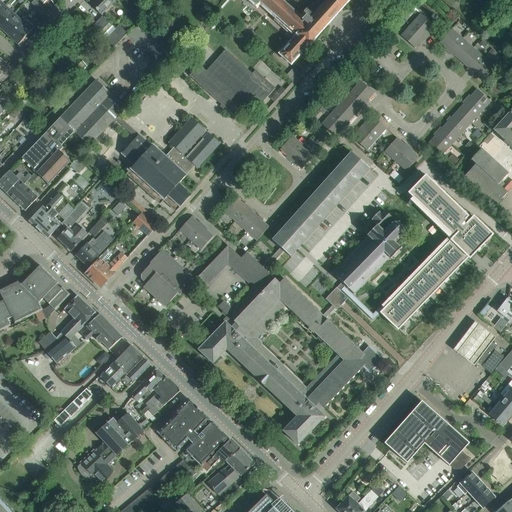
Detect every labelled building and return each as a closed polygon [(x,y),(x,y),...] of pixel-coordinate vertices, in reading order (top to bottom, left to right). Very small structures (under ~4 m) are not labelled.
[(101,15),(115,0),(116,0),(117,1),(118,0),(95,0),(91,5),(101,15)] [(294,38),(279,54),(291,64),(308,45),(309,46),(349,0),(251,0),(257,5),(259,1),(277,17),(275,20),(294,38)] [(47,12),(39,4),(36,8),(35,9),(43,16),(47,12)] [(0,28),(0,29),(14,14),(5,6),(0,11),(0,28)] [(23,22),(14,14),(0,29),(9,37),(23,22)] [(434,26),(421,14),(411,25),(424,37),(434,26)] [(128,34),(119,25),(115,29),(102,17),(93,26),(115,47),(128,34)] [(25,19),(23,22),(9,37),(18,45),(35,28),(25,19)] [(482,24),(478,28),(483,32),(487,28),(482,24)] [(424,37),(411,25),(401,36),(414,48),(424,37)] [(451,52),(463,39),(452,29),(440,42),(451,52)] [(461,62),(473,48),(463,39),(451,52),(461,62)] [(483,39),(479,44),(484,48),(488,43),(483,39)] [(472,71),(484,58),(473,48),(461,62),(472,71)] [(262,103),(272,92),(275,88),(256,70),(252,74),(226,50),(206,71),(199,65),(189,76),(236,118),(255,96),(262,103)] [(0,58),(0,75),(9,66),(0,58)] [(483,81),(495,68),(484,58),(472,71),(483,81)] [(347,79),(343,84),(348,88),(352,83),(347,79)] [(112,122),(122,112),(126,108),(96,80),(86,91),(21,158),(38,174),(59,153),(62,150),(60,148),(74,134),(89,148),(112,122)] [(374,93),(360,81),(351,92),(364,104),(374,93)] [(490,101),(477,89),(467,100),(481,112),(490,101)] [(364,104),(351,92),(341,103),(354,115),(364,104)] [(276,93),(270,99),(274,102),(279,96),(276,93)] [(481,112),(467,100),(458,111),(471,123),(481,112)] [(354,115),(341,103),(331,113),(345,125),(354,115)] [(500,107),(494,113),(497,116),(503,110),(500,107)] [(511,109),(509,113),(495,129),(511,144),(511,109)] [(471,123),(458,111),(448,122),(461,134),(471,123)] [(127,116),(122,112),(112,122),(115,124),(117,121),(124,127),(127,124),(123,120),(127,116)] [(345,125),(331,113),(322,124),(335,136),(345,125)] [(386,129),(373,117),(363,128),(376,140),(386,129)] [(184,174),(193,164),(197,168),(220,143),(208,133),(208,134),(204,130),(205,130),(192,118),(169,143),(176,149),(168,159),(152,145),(151,146),(139,135),(122,154),(134,165),(127,173),(140,185),(144,181),(151,188),(148,192),(161,204),(164,200),(177,211),(191,195),(179,184),(186,175),(184,174)] [(487,120),(484,125),(489,130),(493,125),(487,120)] [(461,134),(448,122),(438,132),(452,144),(461,134)] [(376,140),(363,128),(353,138),(367,151),(376,140)] [(477,130),(472,135),(478,139),(482,134),(477,130)] [(452,144),(438,132),(429,143),(442,155),(452,144)] [(20,135),(13,142),(19,147),(26,140),(20,135)] [(291,159),(303,146),(292,136),(280,149),(291,159)] [(321,136),(315,142),(320,146),(326,140),(321,136)] [(396,161),(408,148),(397,138),(385,151),(396,161)] [(469,141),(464,146),(468,150),(473,144),(469,141)] [(302,169),(314,156),(303,146),(291,159),(302,169)] [(407,171),(419,158),(408,148),(396,161),(407,171)] [(501,182),(508,174),(481,149),(471,160),(477,166),(473,170),(471,169),(462,178),(494,207),(507,193),(501,187),(504,184),(501,182)] [(46,186),(69,164),(59,153),(38,174),(36,176),(46,186)] [(290,257),(363,176),(370,169),(352,153),(272,241),(281,248),(263,267),(266,271),(284,251),(290,257)] [(453,153),(448,158),(454,164),(459,159),(453,153)] [(87,165),(79,157),(71,166),(78,173),(87,165)] [(9,171),(0,180),(0,186),(7,193),(23,176),(20,172),(15,177),(9,171)] [(23,176),(7,193),(25,211),(38,198),(23,184),(28,180),(23,176)] [(73,183),(85,190),(89,183),(78,176),(73,183)] [(451,239),(380,313),(398,330),(404,324),(400,320),(404,316),(408,320),(414,313),(410,310),(414,306),(418,310),(424,303),(420,299),(424,296),(428,299),(434,293),(430,289),(434,285),(438,289),(444,282),(440,279),(444,275),(448,279),(454,272),(450,268),(454,265),(458,268),(464,262),(460,258),(463,255),(467,259),(468,258),(469,259),(470,258),(471,258),(476,253),(477,252),(474,249),(483,241),(485,243),(493,235),(473,217),(469,221),(466,219),(468,217),(425,176),(408,193),(451,235),(451,234),(454,237),(456,239),(454,242),(451,239)] [(399,176),(395,180),(399,184),(403,180),(399,176)] [(66,220),(54,209),(64,198),(58,191),(29,221),(48,238),(61,224),(62,225),(66,220)] [(235,221),(247,208),(237,198),(224,211),(235,221)] [(76,227),(74,225),(81,216),(88,208),(82,203),(75,211),(66,220),(62,225),(66,228),(58,238),(67,247),(66,248),(69,251),(70,250),(72,251),(82,240),(88,234),(78,225),(76,227)] [(120,203),(113,210),(119,215),(125,209),(120,203)] [(246,231),(258,218),(247,208),(235,221),(246,231)] [(324,416),(323,416),(318,410),(322,406),(324,408),(365,365),(370,369),(380,360),(367,348),(363,353),(327,319),(327,320),(326,319),(336,308),(337,310),(348,298),(340,291),(345,285),(347,288),(348,289),(348,288),(353,293),(354,294),(355,294),(385,263),(389,258),(390,259),(391,259),(392,258),(393,257),(394,259),(401,252),(399,250),(400,249),(401,250),(401,249),(401,248),(401,247),(400,247),(395,242),(396,240),(397,241),(403,235),(403,234),(404,231),(404,229),(403,226),(403,225),(400,223),(399,222),(396,221),(390,222),(390,221),(393,218),(392,217),(392,218),(385,211),(384,210),(381,213),(379,211),(378,212),(372,219),(371,220),(373,222),(372,223),(370,221),(369,222),(361,230),(360,231),(361,231),(367,237),(363,241),(332,272),(332,273),(333,274),(338,278),(338,279),(337,279),(338,280),(339,279),(342,282),(337,288),(336,288),(326,299),(332,305),(322,316),(321,315),(322,314),(284,278),(280,283),(280,284),(279,284),(279,283),(266,271),(263,267),(247,252),(241,258),(228,245),(215,259),(224,268),(228,263),(254,288),(234,310),(224,301),(218,307),(223,312),(224,311),(227,314),(226,315),(228,316),(225,320),(227,322),(226,323),(225,322),(212,335),(206,329),(193,343),(199,348),(198,350),(213,364),(227,349),(258,379),(257,380),(259,382),(260,381),(261,381),(262,380),(265,382),(263,384),(264,384),(263,385),(265,387),(297,416),(283,431),(298,445),(325,417),(324,416)] [(107,213),(90,231),(95,236),(112,218),(107,213)] [(132,222),(148,236),(156,227),(141,213),(132,222)] [(190,240),(202,227),(191,217),(179,230),(190,240)] [(257,241),(269,227),(258,218),(246,231),(257,241)] [(201,250),(213,236),(202,227),(190,240),(201,250)] [(83,248),(76,256),(87,266),(94,259),(98,255),(107,245),(99,237),(95,240),(93,238),(83,248)] [(185,276),(181,273),(184,269),(162,249),(150,263),(151,264),(141,275),(141,279),(145,281),(147,284),(143,287),(144,288),(145,287),(149,290),(148,291),(155,297),(156,296),(159,300),(159,301),(165,307),(178,293),(180,295),(192,281),(185,275),(185,276)] [(85,273),(100,288),(116,271),(115,271),(123,263),(117,257),(111,263),(108,260),(112,255),(107,250),(99,259),(92,266),(85,273)] [(224,268),(215,259),(201,274),(210,282),(224,268)] [(43,310),(39,303),(44,299),(51,306),(56,310),(70,295),(58,283),(40,265),(23,281),(22,280),(0,290),(0,293),(4,301),(0,302),(0,330),(11,326),(8,319),(12,317),(15,324),(42,310),(43,310)] [(201,274),(197,278),(206,287),(210,282),(201,274)] [(69,339),(89,320),(96,313),(77,296),(65,309),(75,319),(56,338),(59,342),(64,347),(71,341),(69,339)] [(511,322),(511,297),(509,296),(497,311),(511,323),(511,322)] [(47,319),(56,310),(51,306),(43,310),(42,310),(46,318),(47,319)] [(123,337),(100,314),(87,327),(88,328),(82,334),(87,340),(93,334),(109,350),(123,337)] [(480,370),(482,367),(474,361),(490,340),(495,344),(499,338),(477,322),(455,351),(480,370)] [(504,357),(495,351),(498,347),(497,346),(495,344),(490,340),(474,361),(482,367),(491,374),(498,365),(504,357)] [(57,364),(77,348),(71,341),(64,347),(59,342),(47,352),(57,364)] [(113,389),(121,381),(143,358),(131,345),(100,377),(113,389)] [(507,372),(511,365),(511,355),(509,353),(499,365),(507,372)] [(128,387),(151,365),(143,358),(121,381),(123,384),(122,385),(123,387),(125,385),(127,387),(128,387)] [(156,370),(132,393),(133,398),(137,401),(144,394),(146,396),(147,397),(152,393),(151,392),(154,389),(164,378),(156,370)] [(157,392),(146,404),(148,405),(150,408),(154,403),(155,405),(159,401),(174,385),(166,377),(164,378),(154,389),(157,392)] [(504,397),(511,403),(511,379),(500,394),(504,397)] [(150,408),(147,410),(148,411),(153,416),(166,404),(180,391),(174,385),(159,401),(155,405),(154,403),(150,408)] [(86,388),(64,411),(71,417),(93,395),(86,388)] [(510,417),(511,414),(511,403),(504,397),(497,405),(510,417)] [(228,438),(212,422),(210,424),(207,421),(209,419),(188,399),(174,414),(175,415),(158,432),(177,450),(188,439),(192,443),(185,449),(202,465),(228,438)] [(390,437),(384,443),(404,461),(404,460),(425,437),(428,439),(426,441),(451,463),(449,465),(450,465),(458,472),(471,459),(462,451),(469,443),(463,438),(460,440),(451,432),(454,430),(421,401),(416,407),(419,410),(411,419),(408,416),(397,428),(400,430),(392,439),(390,437)] [(148,405),(140,412),(143,415),(144,414),(145,413),(148,411),(147,410),(150,408),(148,405)] [(510,417),(497,405),(489,414),(502,426),(510,417)] [(148,411),(145,413),(150,418),(153,422),(153,421),(155,420),(156,419),(153,416),(148,411)] [(107,423),(97,433),(106,443),(117,455),(128,445),(132,441),(143,432),(128,414),(119,421),(115,416),(107,423)] [(146,419),(139,425),(143,430),(151,424),(146,419)] [(66,435),(60,440),(64,444),(70,439),(66,435)] [(227,462),(240,449),(230,440),(207,463),(210,467),(220,457),(225,462),(226,461),(227,462)] [(94,451),(81,463),(94,477),(95,476),(101,483),(113,471),(107,465),(117,455),(106,443),(103,445),(103,444),(97,450),(98,450),(95,452),(94,451)] [(241,476),(246,472),(255,464),(240,449),(227,462),(229,465),(208,483),(218,495),(219,494),(224,500),(239,487),(234,481),(241,476)] [(191,469),(183,460),(179,464),(186,473),(191,469)] [(186,473),(179,464),(171,470),(178,479),(186,473)] [(191,469),(186,473),(191,478),(198,472),(194,467),(191,469)] [(376,468),(372,472),(379,477),(382,473),(376,468)] [(178,479),(171,470),(166,474),(174,483),(178,479)] [(468,492),(480,481),(472,473),(457,487),(464,495),(468,492)] [(174,483),(166,474),(162,477),(170,486),(174,483)] [(170,486),(162,477),(158,481),(166,490),(170,486)] [(166,490),(158,481),(154,484),(161,493),(166,490)] [(475,500),(487,489),(480,481),(468,492),(475,500)] [(161,493),(154,484),(150,488),(157,497),(161,493)] [(357,505),(355,503),(360,498),(353,492),(337,509),(340,511),(364,511),(383,491),(376,485),(357,505)] [(157,497),(150,488),(146,491),(153,500),(157,497)] [(483,508),(494,497),(487,489),(475,500),(483,508)] [(448,490),(441,497),(445,501),(452,494),(448,490)] [(153,500),(146,491),(142,495),(149,504),(153,500)] [(291,511),(285,505),(284,507),(284,506),(283,505),(282,504),(281,504),(280,504),(280,505),(279,505),(279,506),(278,507),(266,494),(248,511),(291,511)] [(149,504),(142,495),(137,498),(145,507),(149,504)] [(201,511),(186,495),(176,503),(183,511),(201,511)] [(0,511),(13,511),(12,510),(0,497),(0,511)] [(145,507),(137,498),(133,502),(141,510),(145,507)] [(168,500),(160,507),(164,511),(173,505),(168,500)] [(138,511),(141,510),(133,502),(129,505),(134,511),(138,511)] [(511,511),(511,505),(509,502),(497,511),(511,511)]
